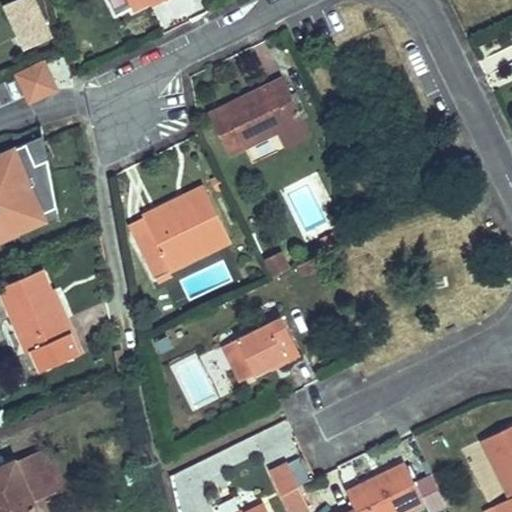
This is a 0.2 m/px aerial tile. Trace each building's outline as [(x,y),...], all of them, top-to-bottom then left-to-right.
[(14,0),(4,5),(25,49),(51,37),(34,0),(14,0)] [(109,0),(116,13),(131,6),(133,10),(149,2),(153,0),(164,0),(109,0)] [(29,102),(56,89),(43,60),(16,72),(29,102)] [(229,155),(280,131),(303,119),(282,76),(267,83),(270,88),(249,98),(248,94),(209,114),(229,155)] [(303,119),(280,131),(288,146),(311,135),(303,119)] [(36,162),(47,157),(54,154),(46,138),(28,146),(36,162)] [(0,231),(15,225),(18,232),(47,219),(44,212),(57,206),(47,157),(36,162),(28,146),(26,141),(0,153),(0,231)] [(204,185),(174,200),(178,210),(209,195),(204,185)] [(143,215),(143,217),(159,250),(154,252),(156,256),(154,257),(159,267),(197,249),(200,256),(231,241),(209,195),(178,210),(174,200),(143,215)] [(44,212),(47,219),(48,223),(60,218),(57,206),(44,212)] [(159,250),(143,217),(130,223),(156,277),(200,256),(197,249),(159,267),(154,257),(156,256),(154,252),(159,250)] [(0,231),(0,243),(19,235),(18,232),(15,225),(0,231)] [(491,243),(503,237),(498,226),(487,232),(491,243)] [(283,252),(265,261),(272,277),(290,268),(283,252)] [(40,371),(79,354),(63,317),(56,320),(45,296),(53,293),(42,269),(0,287),(0,291),(26,353),(31,350),(40,371)] [(63,317),(79,354),(82,353),(56,292),(45,296),(56,320),(63,317)] [(264,324),(281,316),(273,300),(256,308),(264,324)] [(301,357),(281,316),(264,324),(236,338),(237,339),(248,361),(253,373),(254,374),(282,361),(284,365),(301,357)] [(248,361),(237,339),(225,345),(236,366),(248,361)] [(253,375),(254,374),(253,373),(246,376),(249,383),(256,380),(253,375)] [(511,511),(511,425),(482,440),(503,484),(510,498),(496,504),(499,511),(511,511)] [(503,484),(482,440),(468,447),(489,491),(503,484)] [(39,450),(57,491),(67,487),(49,446),(39,450)] [(39,450),(0,467),(0,511),(37,511),(33,501),(57,491),(39,450)] [(270,471),(281,493),(299,485),(288,462),(270,471)] [(362,486),(360,482),(345,490),(355,509),(348,511),(408,511),(413,510),(425,504),(405,463),(381,474),(382,477),(362,486)] [(302,511),(310,509),(299,485),(281,493),(289,511),(302,511)] [(51,511),(57,510),(50,494),(33,501),(37,511),(51,511)]
